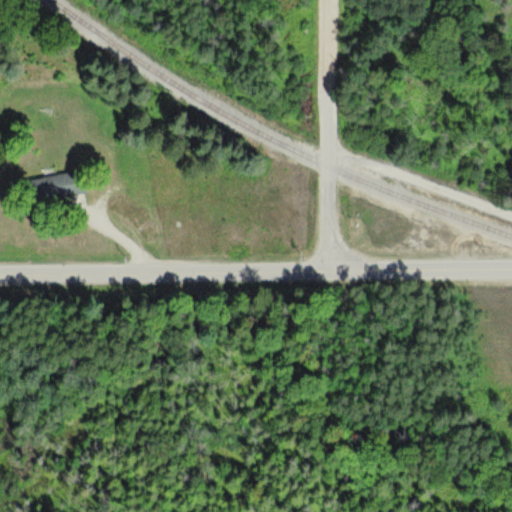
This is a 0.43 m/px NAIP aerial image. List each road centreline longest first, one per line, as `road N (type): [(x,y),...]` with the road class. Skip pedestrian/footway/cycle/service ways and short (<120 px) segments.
road 1 (tertiary): [(0,274),(333,270)]
road 2 (residential): [(333,270),(327,0)]
road 3 (tertiary): [(333,270),(511,266)]
